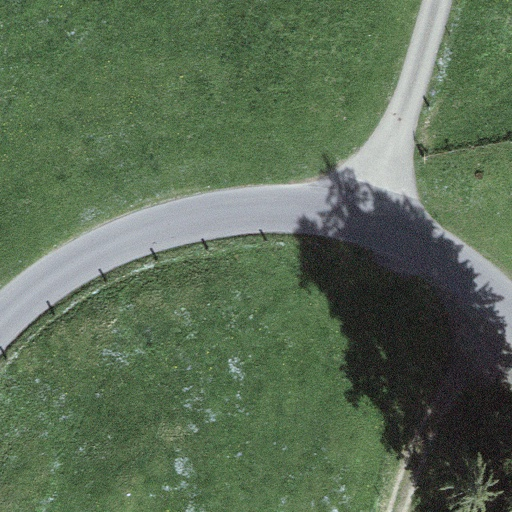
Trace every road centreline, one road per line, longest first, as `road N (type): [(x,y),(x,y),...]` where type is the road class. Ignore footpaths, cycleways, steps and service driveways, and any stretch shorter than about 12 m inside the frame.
road 1 (unclassified): [(511,299),(367,220),(302,209),(148,228),(74,258),(0,318)]
road 2 (track): [(367,220),(443,0)]
